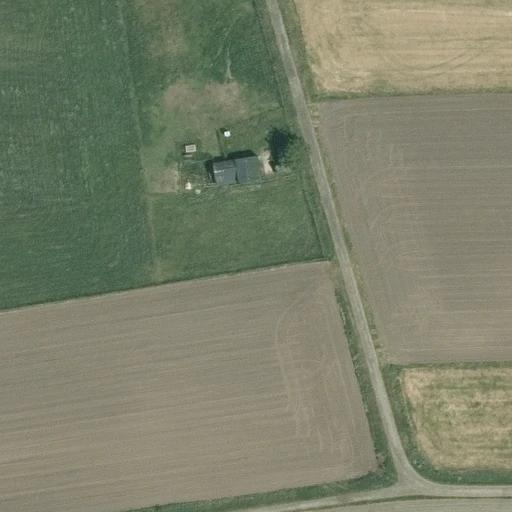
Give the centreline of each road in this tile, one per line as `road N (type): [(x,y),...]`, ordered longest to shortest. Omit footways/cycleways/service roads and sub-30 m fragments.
road 1 (unclassified): [(406,487),(272,0)]
road 2 (unclassified): [(248,511),(406,487)]
